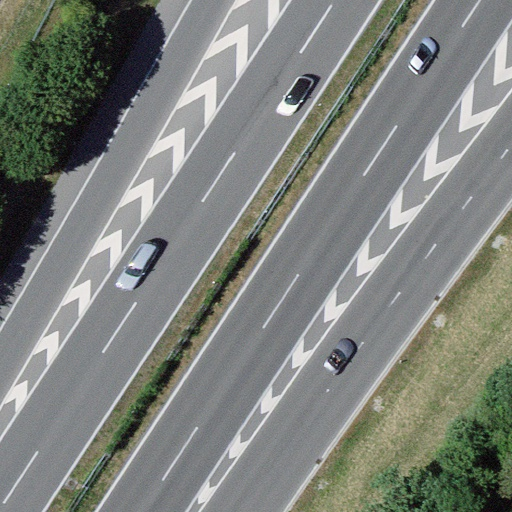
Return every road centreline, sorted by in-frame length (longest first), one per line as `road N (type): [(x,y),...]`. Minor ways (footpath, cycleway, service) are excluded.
road 1 (motorway): [(143,511),(481,0)]
road 2 (motorway): [(336,0),(0,510)]
road 3 (motorway): [(216,511),(511,147)]
road 4 (motorway): [(219,0),(0,401)]
